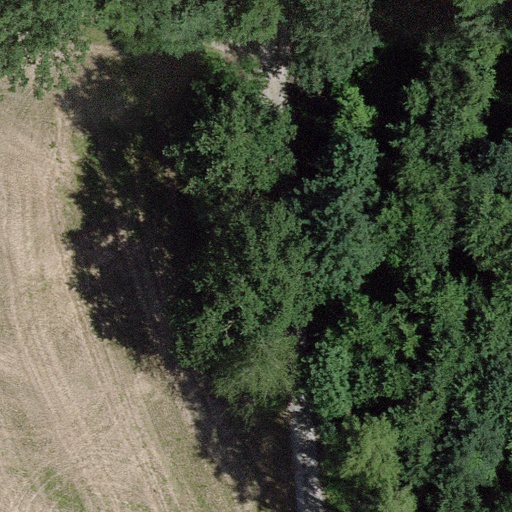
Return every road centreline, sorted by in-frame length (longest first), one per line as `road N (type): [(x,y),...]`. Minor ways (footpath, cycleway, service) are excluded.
road 1 (track): [(269,63),(317,511)]
road 2 (track): [(269,63),(23,0)]
